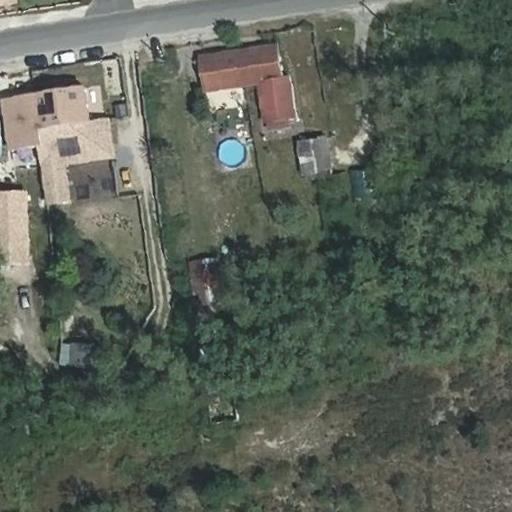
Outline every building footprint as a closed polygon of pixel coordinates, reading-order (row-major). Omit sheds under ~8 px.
[(278,48),(201,59),(206,90),(258,83),(265,122),(300,118),(294,77),(283,79),(278,48)] [(86,89),(2,102),(10,154),(36,149),(38,167),(44,166),(48,189),(40,190),(41,215),(56,214),(55,195),(67,194),(61,163),(126,154),(120,114),(92,120),(86,89)] [(307,182),(334,178),(327,137),(299,141),(307,182)] [(376,168),(350,167),(350,198),(376,199),(376,168)] [(32,196),(0,196),(0,239),(32,240),(32,196)] [(84,234),(111,234),(110,207),(84,207),(84,234)] [(191,263),(211,424),(241,420),(220,259),(191,263)] [(140,322),(143,340),(163,337),(161,319),(140,322)]
